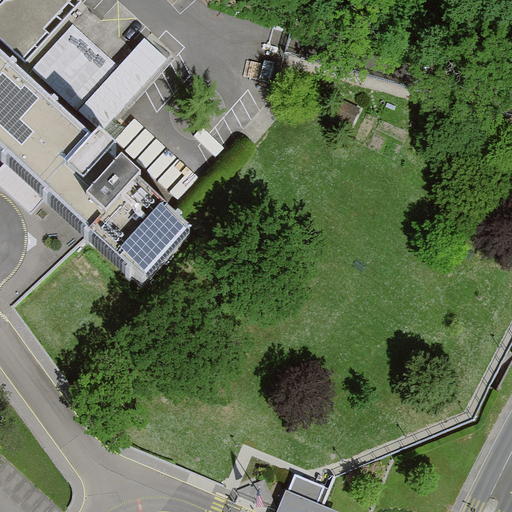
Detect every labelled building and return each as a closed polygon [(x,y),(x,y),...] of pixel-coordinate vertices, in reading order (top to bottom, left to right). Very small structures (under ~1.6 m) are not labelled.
[(74,0),(5,0),(0,6),(0,37),(28,63),(81,6),(74,0)] [(119,67),(74,27),(35,72),(80,111),(119,67)] [(0,156),(90,241),(143,288),(190,237),(168,217),(0,64),(0,156)] [(326,488),(296,476),(284,504),(296,510),(295,511),(315,511),(319,503),(326,488)] [(341,511),(319,503),(315,511),(341,511)]
